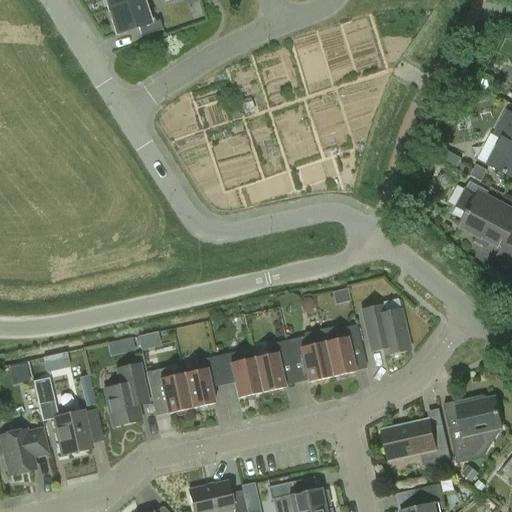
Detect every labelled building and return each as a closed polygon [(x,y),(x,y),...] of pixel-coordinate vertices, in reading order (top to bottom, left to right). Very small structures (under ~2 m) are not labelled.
[(143,0),(136,0),(111,8),(117,32),(140,25),(142,30),(157,25),(154,19),(149,20),(143,0)] [(511,113),(507,111),(500,124),(494,135),(501,139),(488,165),(511,177),(511,113)] [(438,159),(470,177),(473,171),(460,163),(461,160),(443,150),(438,159)] [(511,210),(487,197),(489,194),(471,183),(467,190),(466,189),(455,208),(467,216),(461,228),(499,248),(497,250),(499,251),(495,259),(511,267),(511,210)] [(507,277),(500,274),(496,282),(503,285),(507,277)] [(409,351),(400,311),(398,300),(382,304),(382,305),(359,310),(368,348),(382,345),(384,357),(409,351)] [(336,328),(320,332),(331,379),(355,374),(350,353),(362,351),(356,327),(336,331),(336,328)] [(331,379),(320,332),(304,336),(304,338),(286,343),(291,366),(303,364),(308,385),(331,379)] [(268,356),(253,359),(261,395),(284,390),(280,369),(291,366),(286,343),(266,347),(268,356)] [(235,353),(215,358),(221,382),(233,379),(237,400),(261,395),(253,359),(237,363),(235,353)] [(198,372),(182,375),(190,411),(214,405),(209,384),(221,382),(215,358),(196,362),(198,372)] [(148,404),(139,366),(116,371),(120,387),(104,391),(113,429),(141,422),(137,407),(148,404)] [(182,375),(167,379),(165,369),(146,374),(151,398),(163,395),(167,416),(190,411),(182,375)] [(54,419),(46,379),(30,383),(39,422),(53,419),(54,419)] [(495,398),(490,399),(484,396),(443,405),(457,465),(484,459),(499,435),(498,431),(503,430),(495,398)] [(60,415),(61,418),(54,419),(53,419),(61,457),(92,450),(90,441),(102,438),(96,411),(83,414),(83,412),(76,414),(75,412),(73,410),(61,413),(60,415)] [(427,413),(429,421),(382,431),(389,463),(420,456),(423,468),(437,464),(451,461),(440,410),(427,413)] [(41,430),(26,434),(25,431),(0,437),(0,439),(9,477),(35,471),(32,459),(48,455),(41,430)] [(511,459),(502,472),(511,480),(511,459)] [(227,483),(188,492),(192,511),(225,511),(233,510),(227,483)] [(320,489),(293,495),(291,484),(267,489),(270,501),(278,499),(279,506),(290,506),(291,511),(318,511),(324,511),(324,509),(331,508),(327,493),(321,494),(320,489)] [(411,492),(415,509),(401,511),(438,511),(446,510),(441,485),(411,492)]
